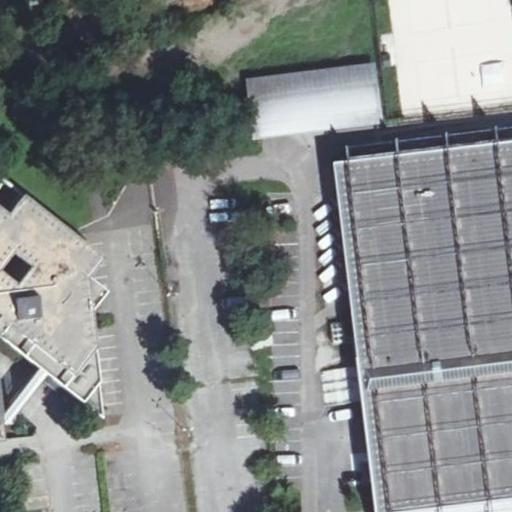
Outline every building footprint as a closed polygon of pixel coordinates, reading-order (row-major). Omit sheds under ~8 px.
[(372,71),(252,86),(258,127),(378,112),(372,71)] [(378,112),(258,127),(260,145),(380,129),(378,112)] [(452,137),(454,148),(483,144),(482,133),(452,137)] [(401,143),(403,154),(432,151),(431,140),(401,143)] [(511,511),(511,145),(335,167),(360,368),(364,402),(377,511),(511,511)] [(0,440),(7,440),(5,419),(4,413),(0,372),(0,335),(46,365),(89,399),(100,407),(102,409),(80,231),(26,194),(10,213),(0,204),(0,440)] [(325,407),(364,402),(360,368),(321,373),(325,407)]
